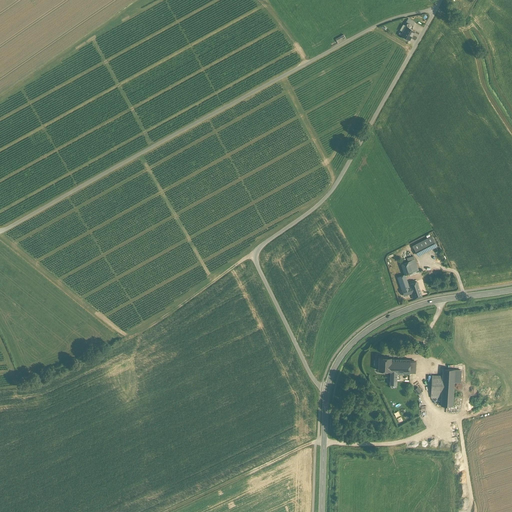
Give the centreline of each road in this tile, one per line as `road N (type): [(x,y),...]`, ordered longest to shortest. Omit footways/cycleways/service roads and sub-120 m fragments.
road 1 (unclassified): [(0,231),(375,24),(436,8)]
road 2 (track): [(327,390),(310,375),(255,253),(334,190),(436,8)]
road 3 (secondary): [(511,289),(415,306),(347,347),(327,390),(321,511)]
road 4 (track): [(165,511),(324,440)]
